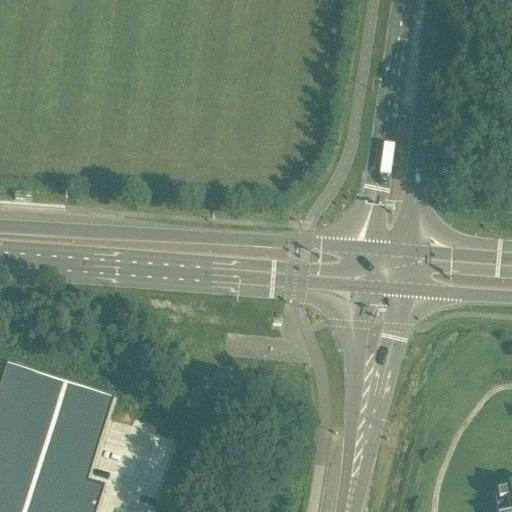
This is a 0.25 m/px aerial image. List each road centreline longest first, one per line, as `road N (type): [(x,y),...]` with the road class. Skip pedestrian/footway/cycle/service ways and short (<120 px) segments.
road 1 (primary): [(364,248),(0,227)]
road 2 (primary): [(0,259),(362,286)]
road 3 (primary): [(407,251),(430,0)]
road 4 (primary): [(403,0),(364,248)]
road 5 (tertiary): [(354,511),(399,339),(404,289)]
road 6 (tertiary): [(362,286),(339,511)]
